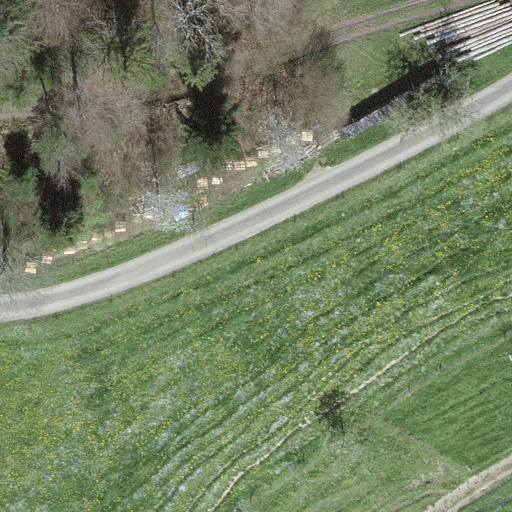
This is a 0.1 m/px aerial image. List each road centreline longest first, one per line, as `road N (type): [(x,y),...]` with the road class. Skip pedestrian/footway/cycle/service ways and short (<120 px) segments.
road 1 (track): [(511,89),(300,204),(106,286),(0,308)]
road 2 (track): [(0,113),(460,0)]
